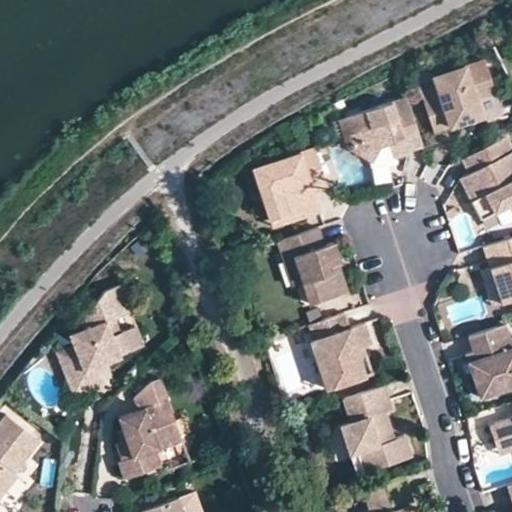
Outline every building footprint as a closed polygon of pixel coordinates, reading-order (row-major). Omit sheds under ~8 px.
[(496,92),(484,56),(433,73),(438,90),(422,95),(433,129),(451,123),(446,109),(496,92)] [(422,143),(406,94),(338,117),(344,134),(346,133),(349,142),(347,146),(371,159),(379,144),(388,141),(393,155),(394,155),(408,151),(407,148),(422,143)] [(511,143),(507,133),(462,157),(469,171),(459,176),(466,190),(474,186),(479,196),(485,192),(495,210),(511,201),(511,143)] [(396,160),(394,155),(393,155),(388,141),(379,144),(371,159),(375,167),(396,160)] [(315,146),(262,163),(271,192),(261,195),(269,218),(287,212),(289,220),(310,213),(308,206),(317,203),(313,189),(313,188),(327,183),(315,146)] [(271,192),(262,163),(252,166),(261,195),(271,192)] [(495,210),(485,192),(479,196),(474,186),(466,190),(480,217),(495,210)] [(319,210),(317,203),(308,206),(310,213),(319,210)] [(289,220),(287,212),(269,218),(271,226),(289,220)] [(276,239),(282,258),(293,255),(302,281),(309,303),(343,291),(336,269),(332,270),(330,264),(340,260),(333,240),(324,243),(318,225),(276,239)] [(511,234),(483,244),(490,265),(486,267),(490,280),(495,279),(502,301),(511,297),(511,234)] [(302,281),(293,255),(282,258),(291,285),(302,281)] [(349,289),(340,260),(330,264),(332,270),(336,269),(343,291),(349,289)] [(502,301),(495,279),(490,280),(486,267),(481,268),(492,304),(502,301)] [(136,304),(124,277),(103,286),(81,316),(84,325),(68,332),(73,343),(56,350),(66,375),(107,358),(120,353),(119,351),(143,341),(135,322),(119,328),(113,314),(136,304)] [(351,331),(344,311),(308,322),(313,337),(310,339),(326,387),(365,374),(359,355),(356,346),(363,344),(371,341),(366,326),(351,331)] [(505,321),(468,333),(473,349),(465,351),(480,395),(511,384),(511,383),(508,371),(511,370),(511,335),(510,337),(505,321)] [(366,353),(363,344),(356,346),(359,355),(366,353)] [(107,358),(66,375),(73,393),(104,380),(99,370),(109,365),(107,358)] [(182,438),(160,376),(150,379),(135,395),(139,408),(119,415),(123,427),(118,429),(122,439),(117,441),(121,452),(125,450),(128,457),(123,458),(119,460),(125,477),(161,464),(156,447),(182,438)] [(392,408),(384,383),(341,397),(349,420),(339,424),(348,453),(356,451),(362,471),(411,455),(404,434),(394,437),(391,438),(388,430),(391,429),(385,410),(392,408)] [(38,437),(5,411),(0,417),(0,492),(16,472),(13,470),(38,437)] [(511,416),(494,423),(502,445),(511,441),(511,416)] [(511,448),(511,441),(502,445),(504,452),(511,448)] [(362,471),(356,451),(348,453),(355,474),(362,471)] [(416,511),(403,472),(362,486),(370,511),(416,511)] [(193,511),(204,509),(196,489),(179,495),(184,511),(193,511)] [(184,511),(179,495),(140,509),(140,511),(184,511)]
